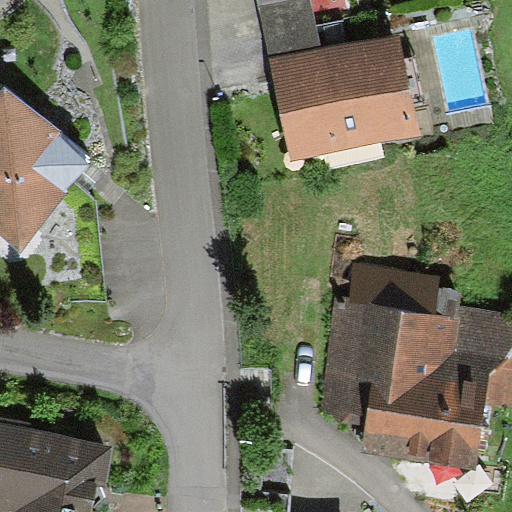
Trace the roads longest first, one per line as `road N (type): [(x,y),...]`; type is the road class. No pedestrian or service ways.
road 1 (residential): [(198,370),(167,0)]
road 2 (residential): [(0,345),(100,366),(198,370)]
road 3 (residential): [(198,511),(198,370)]
